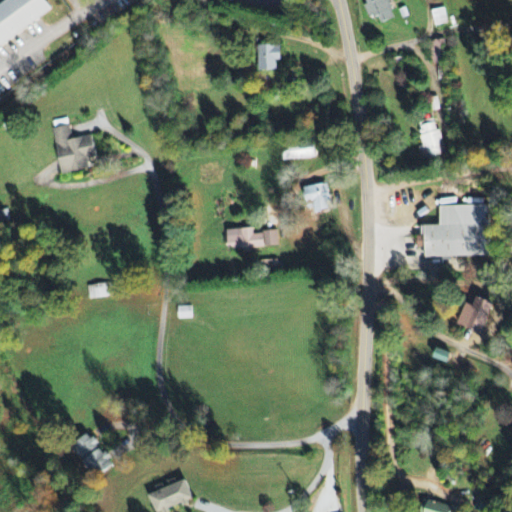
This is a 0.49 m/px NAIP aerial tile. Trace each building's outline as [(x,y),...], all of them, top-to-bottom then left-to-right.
[(0,51),(54,16),(43,0),(9,0),(0,6),(0,51)] [(364,0),(367,5),(364,7),(369,19),(377,16),(381,25),(395,19),(386,0),(364,0)] [(435,28),(448,25),(444,9),(432,12),(435,28)] [(431,63),(444,61),(442,42),(429,43),(431,63)] [(259,73),(278,73),(278,63),(281,63),(281,47),(259,48),(259,73)] [(419,148),(422,162),(445,156),(435,119),(418,124),(423,147),(419,148)] [(97,161),(92,138),(72,141),(70,128),(54,130),(62,176),(90,172),(88,163),(97,161)] [(281,147),(282,162),(314,160),(313,145),(281,147)] [(330,212),(328,186),(305,188),(307,204),(314,203),(315,213),(330,212)] [(439,208),(440,227),(421,228),(421,238),(417,238),(417,250),(425,249),(426,260),(484,258),(482,207),(439,208)] [(0,225),(9,224),(7,211),(0,211),(0,225)] [(227,232),(228,253),(278,248),(277,233),(253,235),(252,230),(227,232)] [(111,298),(109,285),(86,289),(89,302),(111,298)] [(467,325),(485,330),(493,303),(474,298),(467,325)] [(177,320),(191,320),(191,308),(177,309),(177,320)] [(447,364),(450,353),(436,349),(433,360),(447,364)] [(90,434),(71,447),(93,478),(111,465),(90,434)] [(153,511),(158,511),(193,501),(186,481),(148,494),(153,511)] [(455,511),(457,509),(429,501),(426,511),(455,511)]
